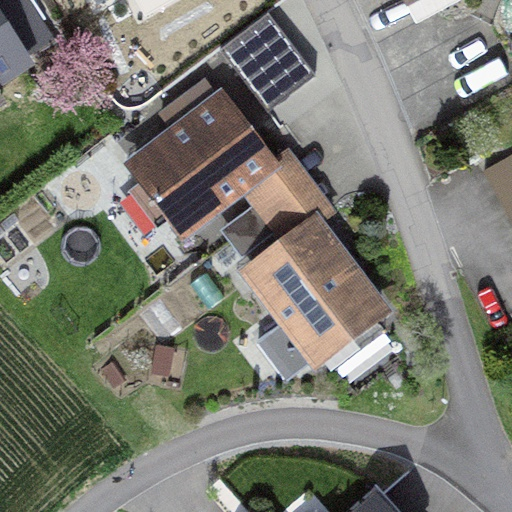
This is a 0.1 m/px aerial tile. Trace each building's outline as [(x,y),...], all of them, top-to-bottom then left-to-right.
[(77,0),(91,23),(132,0),(77,0)] [(394,0),(409,27),(460,0),(394,0)] [(274,3),(227,39),(274,99),(321,63),(274,3)] [(0,108),(33,87),(0,37),(0,108)] [(111,175),(172,254),(272,177),(211,98),(111,175)] [(511,163),(480,182),(494,207),(511,196),(511,163)] [(511,196),(494,207),(509,233),(511,232),(511,196)] [(235,287),(313,392),(389,336),(311,231),(235,287)] [(352,511),(394,511),(377,491),(352,511)]
